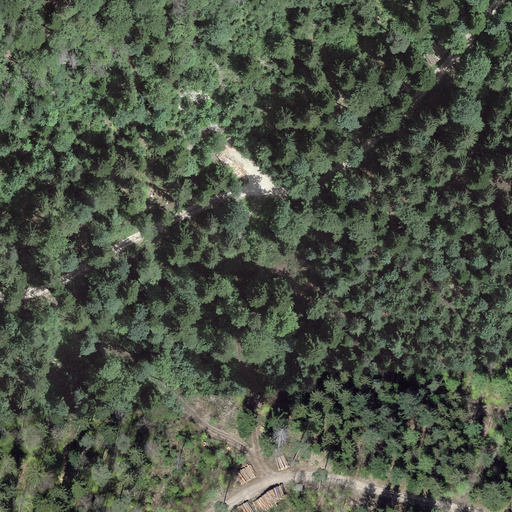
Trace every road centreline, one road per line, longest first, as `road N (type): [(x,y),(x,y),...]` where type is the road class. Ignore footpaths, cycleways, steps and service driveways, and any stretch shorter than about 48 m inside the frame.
road 1 (track): [(0,297),(77,274),(224,195),(326,180),(502,0)]
road 2 (track): [(463,511),(321,475),(270,480),(221,511)]
